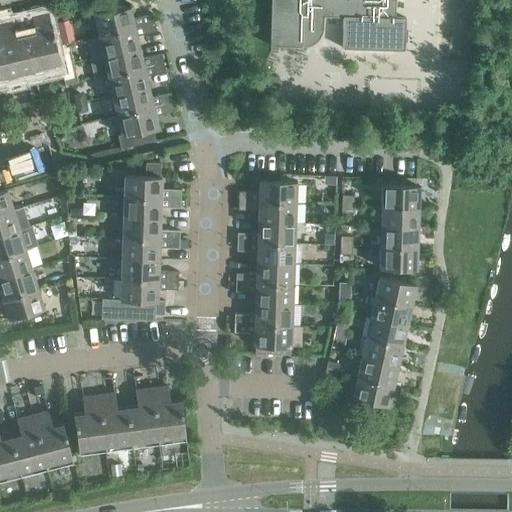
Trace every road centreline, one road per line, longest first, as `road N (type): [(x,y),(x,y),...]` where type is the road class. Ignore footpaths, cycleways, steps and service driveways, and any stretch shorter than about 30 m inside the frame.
road 1 (tertiary): [(511,484),(216,494)]
road 2 (residential): [(204,156),(250,144),(410,146)]
road 3 (residential): [(0,374),(203,352)]
road 4 (residential): [(203,352),(204,156)]
road 5 (residential): [(204,156),(172,0)]
